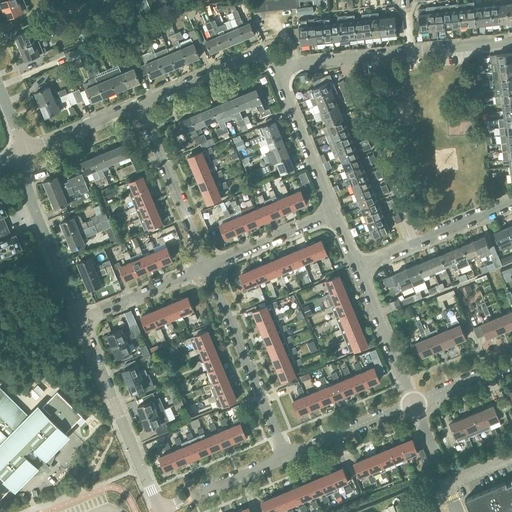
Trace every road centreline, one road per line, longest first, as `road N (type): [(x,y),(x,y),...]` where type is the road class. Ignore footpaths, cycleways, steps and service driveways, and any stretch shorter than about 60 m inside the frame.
road 1 (residential): [(275,66),(511,41)]
road 2 (residential): [(161,511),(80,322)]
road 3 (residential): [(287,457),(207,268)]
road 4 (unknown): [(340,59),(414,244)]
road 5 (residential): [(80,322),(28,189),(22,150)]
road 6 (residential): [(207,268),(138,103)]
road 7 (residential): [(358,267),(511,204)]
road 8 (residential): [(275,66),(335,213)]
road 9 (residential): [(138,103),(254,54),(275,66)]
road 10 (residential): [(358,267),(415,404)]
road 11 (residential): [(207,268),(335,213)]
road 12 (residential): [(287,457),(415,404)]
road 13 (residential): [(80,322),(207,268)]
road 14 (residential): [(287,457),(161,511)]
road 15 (residential): [(22,150),(138,103)]
